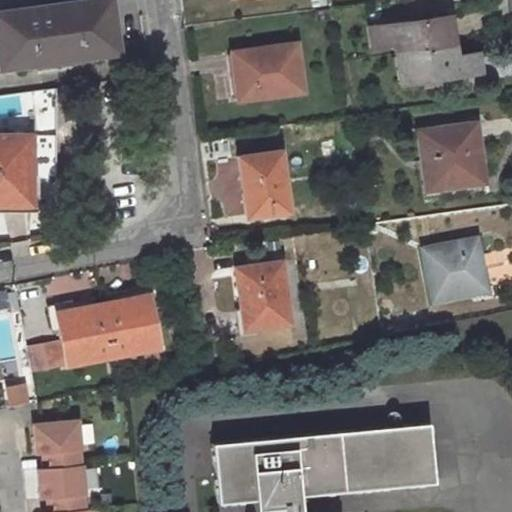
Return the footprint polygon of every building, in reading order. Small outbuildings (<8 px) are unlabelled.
[(122,47),(115,0),(17,0),(0,2),(0,46),(2,61),(122,47)] [(448,43),(444,12),(366,24),(368,41),(388,39),(390,50),(396,49),(400,79),(478,69),(476,51),(457,52),(456,43),(448,43)] [(240,94),(302,85),(296,42),(238,49),(241,67),(237,68),(240,94)] [(477,121),(417,129),(421,157),(432,155),(437,185),(474,180),(471,157),(481,156),(477,121)] [(0,197),(33,197),(32,131),(0,130),(0,197)] [(241,175),(246,210),(285,205),(277,146),(241,151),(244,175),(241,175)] [(427,197),(486,190),(481,156),(471,157),(474,180),(437,185),(432,155),(421,157),(427,197)] [(490,273),(487,258),(483,236),(476,237),(482,274),(490,273)] [(482,274),(476,237),(425,246),(435,298),(479,291),(476,275),(482,274)] [(490,273),(507,269),(504,254),(487,258),(490,273)] [(292,319),(282,258),(237,265),(246,326),(292,319)] [(494,294),(490,273),(482,274),(476,275),(479,291),(480,297),(494,294)] [(159,346),(150,290),(57,309),(67,362),(159,346)] [(30,342),(35,368),(61,363),(57,337),(30,342)] [(79,414),(35,419),(38,449),(50,447),(52,462),(40,464),(43,493),(55,492),(56,507),(44,509),(44,511),(89,511),(88,504),(87,504),(85,489),(87,489),(84,459),(82,459),(80,444),(82,444),(79,414)] [(432,476),(426,418),(212,439),(218,499),(253,495),(254,511),(309,511),(308,488),(432,476)]
